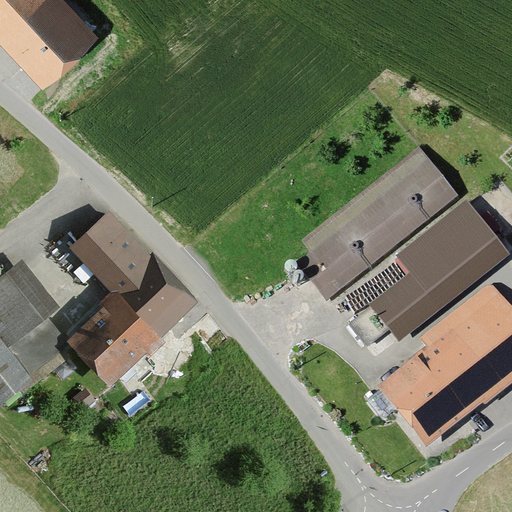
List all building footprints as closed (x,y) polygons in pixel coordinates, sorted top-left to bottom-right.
[(105,29),(76,0),(0,0),(0,35),(49,85),(105,29)] [(458,203),(418,151),(299,242),(311,257),(297,268),(325,305),(458,203)] [(72,334),(118,380),(203,296),(156,248),(152,252),(109,209),(71,246),(116,290),(72,334)] [(63,302),(26,256),(0,276),(0,402),(1,404),(75,345),(50,313),(63,302)] [(367,312),(393,348),(438,314),(433,309),(460,287),(439,256),(367,312)] [(511,319),(493,290),(484,289),(416,343),(424,353),(374,398),(389,420),(426,463),(511,391),(511,319)]
